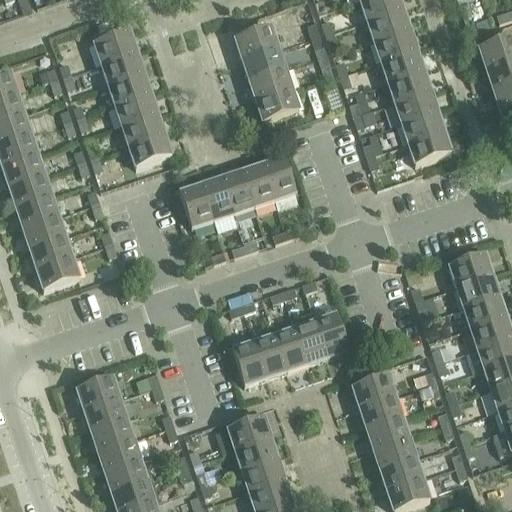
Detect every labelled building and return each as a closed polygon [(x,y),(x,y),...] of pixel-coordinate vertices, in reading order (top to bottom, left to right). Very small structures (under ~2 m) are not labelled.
[(356,0),(360,8),(385,0),(356,0)] [(396,0),(385,0),(360,8),(367,29),(402,17),(396,0)] [(318,22),(327,20),(322,7),(314,10),(318,22)] [(28,9),(20,12),(23,20),(31,17),(28,9)] [(402,17),(367,29),(374,49),(409,38),(402,17)] [(496,22),(499,31),(511,27),(508,18),(496,22)] [(491,34),(488,25),(475,29),(478,38),(491,34)] [(321,30),(325,43),(334,40),(329,27),(321,30)] [(306,33),(310,46),(319,43),(315,30),(306,33)] [(235,47),(242,68),(278,56),(270,35),(235,47)] [(409,38),(374,49),(380,70),(416,58),(409,38)] [(93,51),(101,73),(137,62),(129,39),(93,51)] [(334,40),(325,43),(329,55),(338,52),(334,40)] [(319,43),(310,46),(314,57),(323,54),(319,43)] [(511,44),(478,56),(486,78),(511,68),(511,44)] [(278,56),(242,68),(249,89),(285,77),(278,56)] [(416,58),(380,70),(387,90),(423,78),(416,58)] [(137,62),(101,73),(107,94),(143,82),(137,62)] [(511,68),(486,78),(493,98),(511,91),(511,68)] [(335,71),(339,84),(347,81),(343,69),(335,71)] [(59,74),(63,86),(72,83),(68,71),(59,74)] [(320,74),(324,86),(333,83),(329,71),(320,74)] [(49,90),(50,90),(58,88),(54,75),(46,78),(49,90)] [(285,77),(249,89),(256,109),(291,97),(285,77)] [(46,78),(39,81),(43,92),(49,90),(46,78)] [(423,78),(387,90),(394,111),(430,99),(423,78)] [(0,82),(0,106),(17,101),(10,79),(0,82)] [(347,81),(339,84),(343,96),(351,93),(347,81)] [(143,82),(107,94),(114,114),(150,102),(143,82)] [(72,83),(63,86),(67,98),(76,95),(72,83)] [(333,83),(324,86),(328,98),(337,95),(333,83)] [(58,88),(50,90),(54,102),(62,100),(58,88)] [(511,91),(493,98),(499,118),(511,113),(511,91)] [(291,97),(256,109),(263,131),(299,119),(291,97)] [(430,99),(394,111),(401,131),(437,119),(430,99)] [(17,101),(0,106),(0,129),(24,121),(17,101)] [(150,102),(114,114),(121,135),(157,123),(150,102)] [(348,112),(352,124),(361,122),(357,109),(348,112)] [(73,115),(77,127),(85,124),(81,112),(73,115)] [(511,113),(499,118),(507,139),(511,137),(511,113)] [(59,119),(63,131),(71,129),(67,117),(59,119)] [(437,119),(401,131),(408,152),(444,140),(437,119)] [(24,121),(0,129),(0,151),(31,142),(24,121)] [(361,122),(352,124),(357,137),(365,134),(361,122)] [(157,123),(121,135),(128,156),(164,144),(157,123)] [(85,124),(77,127),(81,139),(89,136),(85,124)] [(71,129),(63,131),(67,143),(75,141),(71,129)] [(444,140),(408,152),(415,173),(451,161),(444,140)] [(31,142),(0,151),(0,170),(1,174),(37,162),(31,142)] [(164,144),(128,156),(135,177),(171,165),(164,144)] [(362,153),(367,166),(375,163),(371,150),(362,153)] [(87,156),(91,168),(99,165),(95,153),(87,156)] [(73,160),(77,172),(85,170),(81,158),(73,160)] [(37,162),(1,174),(8,195),(44,183),(37,162)] [(375,163),(367,166),(371,177),(379,175),(375,163)] [(99,165),(91,168),(95,180),(103,177),(99,165)] [(283,166),(261,173),(273,208),(295,201),(283,166)] [(85,170),(77,172),(81,184),(89,182),(85,170)] [(261,173),(242,180),(253,215),(273,208),(261,173)] [(242,180),(221,187),(233,222),(253,215),(242,180)] [(44,183),(8,195),(15,216),(51,204),(44,183)] [(221,187),(200,194),(212,229),(233,222),(221,187)] [(192,236),(212,229),(200,194),(180,200),(192,236)] [(91,215),(99,212),(95,199),(87,202),(91,215)] [(51,204),(15,216),(22,236),(58,224),(51,204)] [(99,212),(91,215),(95,226),(103,223),(99,212)] [(58,224),(22,236),(29,256),(65,245),(58,224)] [(296,234),(284,238),(286,246),(299,242),(296,234)] [(272,242),(275,250),(286,246),(284,238),(272,242)] [(100,242),(104,254),(113,252),(108,239),(100,242)] [(65,245),(29,256),(36,277),(72,265),(65,245)] [(255,248),(243,252),(246,260),(258,256),(255,248)] [(117,264),(113,252),(104,254),(108,266),(117,264)] [(234,264),(246,260),(243,252),(231,256),(234,264)] [(213,271),(225,267),(222,259),(211,263),(213,271)] [(449,273),(456,295),(491,283),(484,262),(449,273)] [(72,265),(36,277),(43,299),(79,287),(72,265)] [(491,283),(456,295),(463,315),(498,304),(491,283)] [(314,287),(302,291),(305,299),(316,296),(314,287)] [(293,294),(281,298),(284,306),(295,303),(293,294)] [(418,294),(410,296),(414,308),(422,306),(418,294)] [(272,311),(284,307),(284,306),(281,298),(269,302),(272,311)] [(498,304),(463,315),(470,336),(505,324),(498,304)] [(252,308),(240,312),(243,321),(255,316),(252,308)] [(231,325),(243,321),(240,312),(228,316),(231,325)] [(333,312),(310,319),(311,321),(314,330),(326,365),(348,358),(333,312)] [(417,317),(421,329),(429,326),(425,314),(417,317)] [(291,328),(294,336),(306,372),(326,365),(314,330),(311,321),(291,328)] [(505,324),(470,336),(477,356),(511,345),(505,324)] [(429,326),(421,329),(425,341),(433,338),(429,326)] [(294,336),(273,344),(285,379),(306,372),(294,336)] [(273,344),(253,351),(264,386),(285,379),(273,344)] [(477,356),(465,360),(472,380),(484,377),(511,367),(511,344),(511,345),(477,356)] [(244,392),(264,386),(253,351),(232,358),(244,392)] [(431,358),(435,370),(443,367),(439,356),(431,358)] [(443,367),(435,370),(439,382),(447,379),(443,367)] [(511,367),(484,377),(490,397),(511,389),(511,367)] [(423,381),(427,393),(435,391),(431,378),(423,381)] [(149,383),(153,395),(161,392),(157,380),(149,383)] [(352,395),(359,416),(394,405),(387,383),(352,395)] [(76,397),(84,418),(120,407),(112,385),(76,397)] [(511,389),(490,397),(497,418),(511,412),(511,389)] [(435,391),(427,393),(431,405),(439,402),(435,391)] [(165,405),(161,392),(153,395),(157,407),(165,405)] [(445,399),(449,411),(457,408),(453,397),(445,399)] [(394,405),(359,416),(366,437),(401,425),(394,405)] [(120,407),(84,418),(90,439),(126,427),(120,407)] [(461,420),(457,408),(449,411),(453,423),(461,420)] [(511,412),(497,418),(504,438),(511,435),(511,412)] [(437,422),(441,434),(449,431),(445,420),(437,422)] [(166,436),(174,433),(170,422),(162,425),(166,436)] [(228,436),(235,458),(270,446),(263,425),(228,436)] [(401,425),(366,437),(373,457),(408,445),(401,425)] [(126,427),(90,439),(97,459),(133,447),(126,427)] [(449,431),(441,434),(445,446),(453,443),(449,431)] [(174,433),(166,436),(171,448),(178,446),(174,433)] [(511,435),(504,438),(492,442),(499,463),(511,458),(511,435)] [(459,440),(463,452),(471,449),(467,437),(459,440)] [(408,445),(373,457),(380,478),(415,466),(408,445)] [(270,446),(235,458),(241,478),(277,466),(270,446)] [(133,447),(97,459),(104,480),(140,468),(133,447)] [(471,449),(463,452),(466,463),(474,461),(471,449)] [(200,469),(200,468),(196,457),(190,459),(193,471),(200,469)] [(451,463),(455,475),(462,472),(459,460),(451,463)] [(176,465),(180,477),(188,474),(184,462),(176,465)] [(277,466),(241,478),(248,499),(283,487),(277,466)] [(415,466),(380,478),(387,498),(421,486),(415,466)] [(140,468),(104,480),(111,500),(146,488),(140,468)] [(462,472),(455,475),(459,487),(466,484),(462,472)] [(192,486),(188,474),(180,477),(184,489),(192,486)] [(196,480),(200,492),(207,489),(203,477),(196,480)] [(421,486),(387,498),(391,511),(415,511),(428,508),(421,486)] [(283,487),(248,499),(252,511),(276,511),(290,507),(283,487)] [(146,488),(111,500),(115,511),(144,511),(153,509),(146,488)] [(212,501),(207,489),(200,492),(204,503),(212,501)] [(467,492),(455,496),(460,511),(472,507),(467,492)]
